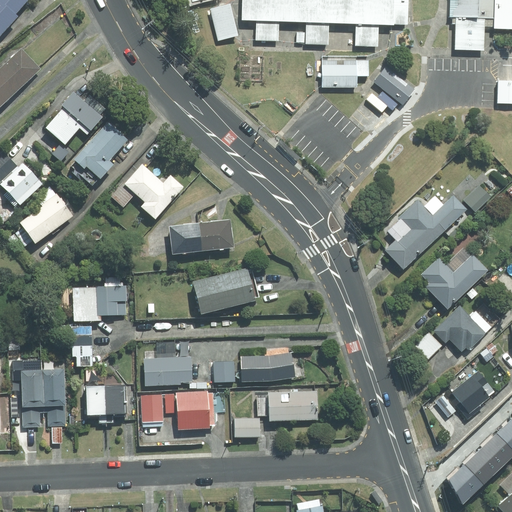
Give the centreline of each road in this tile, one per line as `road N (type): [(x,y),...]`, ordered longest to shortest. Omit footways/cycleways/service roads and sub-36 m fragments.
road 1 (secondary): [(105,0),(149,73),(269,186),(320,247),(399,457)]
road 2 (residential): [(0,475),(399,457)]
